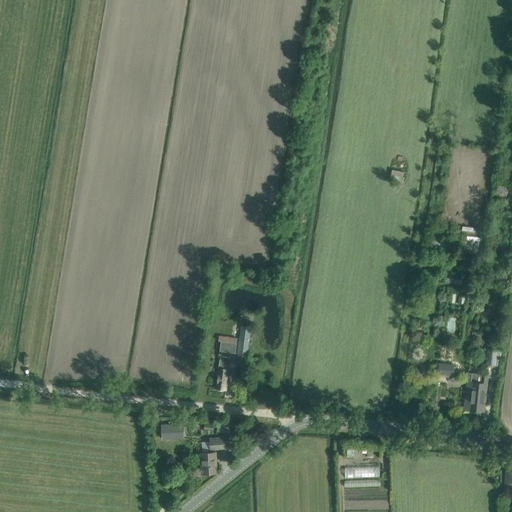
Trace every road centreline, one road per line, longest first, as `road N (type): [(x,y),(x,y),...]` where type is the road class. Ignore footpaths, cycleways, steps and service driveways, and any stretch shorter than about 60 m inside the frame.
road 1 (track): [(0,382),(302,422)]
road 2 (tertiary): [(511,444),(302,422)]
road 3 (tertiary): [(184,511),(302,422)]
